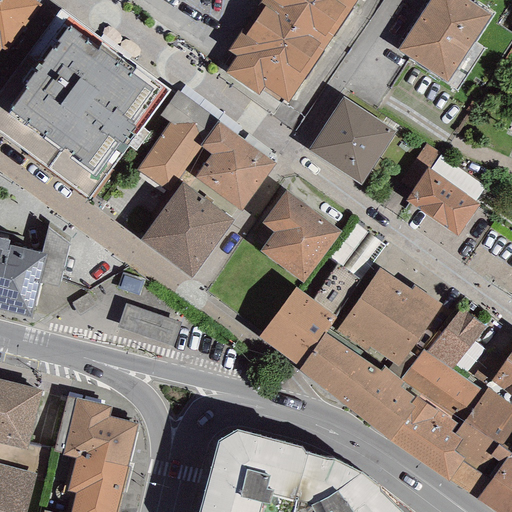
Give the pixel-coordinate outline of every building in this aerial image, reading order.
[(0,0),(0,33),(5,37),(28,3),(24,0),(0,0)] [(266,0),(235,48),(243,53),(233,69),(257,86),(263,78),(277,88),(287,94),(309,61),(337,19),(350,0),(266,0)] [(446,75),(486,15),(463,0),(434,0),(403,47),(446,75)] [(89,197),(169,88),(160,80),(108,43),(77,20),(60,7),(0,90),(0,131),(15,142),(24,149),(89,197)] [(206,143),(220,124),(177,93),(163,111),(176,121),(142,168),(153,175),(168,185),(200,138),(206,143)] [(359,177),(389,131),(345,101),(314,147),(319,150),(333,159),(351,172),(359,177)] [(220,124),(206,143),(217,151),(201,174),(240,202),(270,161),(259,154),(240,140),(220,124)] [(429,171),(440,153),(426,143),(401,180),(416,191),(429,171)] [(457,228),(474,203),(429,171),(416,191),(412,197),(417,201),(457,228)] [(191,269),(228,218),(215,208),(183,185),(146,236),(171,254),(191,269)] [(302,274),(336,230),(287,193),(267,219),(273,223),(279,228),(265,247),(302,274)] [(58,284),(69,242),(48,226),(36,279),(58,284)] [(0,297),(27,304),(40,252),(0,241),(0,297)] [(310,301),(332,318),(360,278),(337,262),(310,301)] [(137,292),(141,279),(125,273),(120,287),(137,292)] [(405,295),(378,276),(342,328),(362,342),(368,334),(400,356),(412,339),(436,304),(416,289),(410,298),(405,295)] [(332,318),(310,301),(301,295),(296,291),(268,327),(274,331),(282,337),(276,344),(350,399),(377,419),(385,425),(446,472),(447,472),(458,479),(511,511),(511,356),(484,394),(447,370),(481,325),(461,309),(438,339),(430,351),(425,348),(412,366),(399,385),(323,331),(332,318)] [(79,314),(96,305),(88,292),(72,302),(79,314)] [(178,324),(122,306),(114,330),(170,348),(178,324)] [(434,336),(425,348),(430,351),(438,339),(434,336)] [(412,366),(425,348),(412,339),(400,356),(412,366)] [(0,434),(23,440),(35,391),(23,388),(0,382),(0,434)] [(109,511),(131,424),(126,423),(114,420),(103,417),(105,407),(100,406),(86,402),(80,401),(68,448),(82,451),(74,484),(81,486),(74,511),(109,511)] [(405,511),(392,499),(371,480),(359,469),(342,461),(333,457),(314,452),(303,449),(299,444),(246,430),(238,428),(230,433),(221,439),(201,511),(256,511),(261,492),(269,495),(271,486),(312,497),(319,510),(331,504),(336,511),(405,511)] [(22,511),(32,477),(0,467),(0,511),(22,511)] [(312,497),(271,486),(269,495),(261,492),(256,511),(319,511),(319,510),(312,497)]
